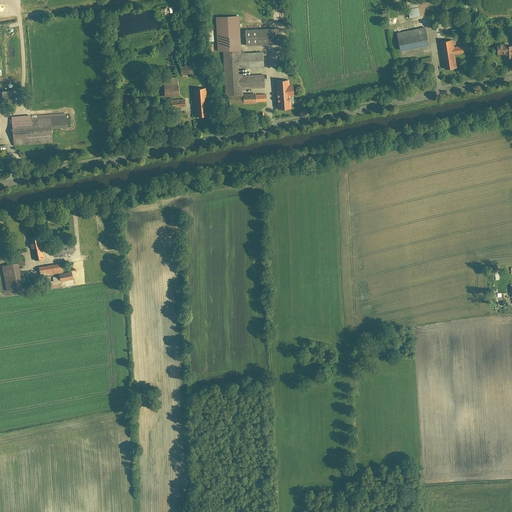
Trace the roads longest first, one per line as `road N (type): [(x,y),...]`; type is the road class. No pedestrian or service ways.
road 1 (unclassified): [(0,222),(511,114)]
road 2 (tertiary): [(511,79),(0,185)]
